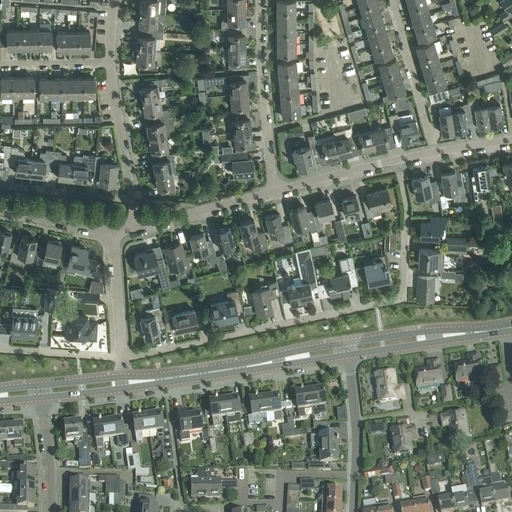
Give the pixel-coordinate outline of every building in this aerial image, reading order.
[(157,0),(137,0),(137,3),(140,3),(140,10),(139,10),(139,11),(157,12),(157,0)] [(227,0),(228,9),(244,9),(244,0),(227,0)] [(295,10),(294,0),(276,0),(277,10),(295,10)] [(313,10),(312,0),(299,0),(299,4),(308,4),(308,10),(313,10)] [(426,3),(425,0),(406,0),(409,8),(426,3)] [(511,0),(500,0),(506,8),(499,13),(504,20),(511,15),(511,0)] [(380,11),(377,1),(359,6),(362,16),(380,11)] [(429,13),(426,3),(409,8),(412,19),(429,13)] [(245,19),(244,9),(228,9),(228,17),(225,17),(221,21),(221,28),(223,28),(248,28),(248,19),(245,19)] [(295,21),(295,10),(277,10),(277,21),(295,21)] [(156,19),(157,12),(139,11),(139,12),(140,12),(139,24),(141,24),(141,30),(163,32),(164,25),(156,19)] [(383,22),(380,11),(362,16),(365,27),(383,22)] [(432,24),(429,13),(412,19),(415,29),(432,24)] [(295,32),(295,21),(277,21),(277,32),(295,32)] [(494,36),(507,28),(503,21),(490,29),(494,36)] [(386,32),(383,22),(365,27),(368,37),(386,32)] [(436,34),(432,24),(415,29),(418,39),(436,34)] [(248,37),(248,28),(223,28),(223,35),(228,35),(228,47),(245,47),(245,37),(248,37)] [(18,48),(18,29),(7,30),(7,48),(18,48)] [(29,48),(29,29),(18,29),(18,48),(29,48)] [(40,48),(40,29),(29,29),(29,48),(40,48)] [(51,29),(40,29),(40,48),(51,48),(51,29)] [(163,32),(141,30),(138,30),(139,30),(139,35),(135,35),(134,48),(136,48),(136,49),(154,50),(155,38),(163,38),(163,32)] [(68,50),(68,32),(57,32),(57,50),(68,50)] [(79,50),(79,32),(68,32),(68,50),(79,50)] [(90,50),(89,32),(79,32),(79,50),(90,50)] [(295,43),(295,32),(277,32),(277,43),(295,43)] [(389,43),(386,32),(368,37),(371,48),(389,43)] [(433,41),(416,46),(419,57),(436,52),(433,41)] [(295,54),(295,43),(277,43),(277,54),(295,54)] [(392,53),(389,43),(371,48),(375,58),(392,53)] [(245,59),(245,47),(228,47),(228,66),(248,66),(248,59),(245,59)] [(153,63),(154,50),(136,49),(136,50),(134,49),(134,56),(136,56),(136,62),(139,62),(138,68),(157,69),(157,63),(153,63)] [(504,65),(511,60),(511,50),(500,59),(504,65)] [(439,62),(436,52),(419,57),(422,67),(439,62)] [(399,69),(396,58),(378,63),(381,74),(399,69)] [(295,60),(277,62),(278,73),(296,71),(295,60)] [(443,73),(439,62),(422,67),(425,78),(443,73)] [(466,83),(464,75),(461,67),(457,68),(459,76),(454,78),(457,86),(466,83)] [(402,79),(399,69),(381,74),(384,85),(402,79)] [(297,82),(296,71),(278,73),(279,83),(297,82)] [(446,83),(443,73),(425,78),(428,88),(446,83)] [(249,80),(248,74),(228,75),(230,94),(247,93),(246,80),(249,80)] [(501,82),(499,74),(482,79),(483,84),(493,81),(494,89),(502,88),(501,82)] [(23,94),(23,76),(12,77),(12,95),(23,94)] [(34,94),(34,76),(23,76),(23,94),(34,94)] [(12,95),(12,77),(1,77),(1,95),(12,95)] [(72,96),(72,77),(61,78),(62,96),(72,96)] [(83,96),(83,77),(72,77),(72,96),(83,96)] [(94,77),(83,77),(83,96),(94,95),(94,77)] [(51,96),(50,78),(39,78),(40,96),(51,96)] [(62,96),(61,78),(50,78),(51,96),(62,96)] [(159,97),(157,86),(166,84),(165,78),(156,79),(139,82),(140,82),(141,87),(137,87),(138,93),(141,93),(142,99),(141,100),(159,97)] [(405,90),(402,79),(384,85),(387,94),(382,96),(384,101),(402,96),(401,91),(405,90)] [(298,93),(297,82),(279,83),(280,94),(298,93)] [(431,102),(449,97),(448,94),(447,89),(428,94),(431,102)] [(205,91),(198,92),(201,108),(208,107),(205,91)] [(248,103),(247,93),(230,94),(232,113),(252,111),(251,103),(248,103)] [(299,102),(298,93),(280,94),(281,103),(299,102)] [(161,109),(159,97),(141,100),(142,101),(143,101),(145,113),(147,113),(148,119),(170,115),(169,108),(161,109)] [(490,126),(487,106),(478,107),(478,103),(474,103),(473,98),(467,99),(468,103),(469,103),(471,119),(476,118),(477,128),(490,126)] [(300,114),(299,102),(281,103),(282,116),(300,114)] [(471,119),(469,103),(468,103),(463,104),(451,106),(451,111),(454,131),(467,129),(466,119),(471,119)] [(503,124),(500,104),(487,106),(490,126),(503,124)] [(355,109),(347,112),(349,119),(358,117),(356,109),(355,109)] [(253,120),(252,111),(232,113),(234,132),(251,130),(250,120),(253,120)] [(454,131),(451,111),(438,114),(442,133),(454,131)] [(399,122),(397,113),(389,115),(392,129),(399,127),(402,142),(410,140),(410,142),(418,141),(414,119),(399,122)] [(170,115),(148,119),(146,119),(147,124),(144,125),(145,130),(148,130),(149,137),(148,137),(148,138),(166,135),(175,133),(171,115),(170,115)] [(395,145),(391,131),(390,126),(372,131),(376,147),(388,144),(388,147),(395,145)] [(252,141),(251,130),(234,132),(235,151),(241,150),(255,149),(255,143),(251,143),(250,141),(252,141)] [(376,147),(372,131),(353,135),(358,154),(366,152),(365,149),(376,147)] [(319,157),(316,144),(314,134),(307,136),(310,146),(293,150),(296,162),(295,163),(295,165),(296,165),(298,169),(315,165),(314,159),(319,157)] [(169,154),(166,135),(148,138),(148,139),(149,139),(151,151),(154,150),(154,156),(169,154)] [(358,154),(353,135),(335,140),(339,156),(349,154),(349,156),(358,154)] [(339,156),(335,140),(316,144),(319,157),(321,163),(327,162),(326,159),(339,156)] [(10,161),(12,146),(4,145),(3,148),(0,147),(0,170),(1,171),(2,160),(10,161)] [(30,174),(31,159),(23,158),(24,150),(19,149),(19,147),(12,146),(10,161),(17,161),(15,173),(30,174)] [(45,164),(52,165),(54,150),(46,149),(46,152),(40,152),(39,159),(31,159),(30,174),(43,176),(45,164)] [(72,179),(74,163),(66,162),(66,154),(61,154),(62,151),(54,150),(52,165),(59,166),(58,177),(72,179)] [(241,150),(235,151),(221,152),(222,164),(233,163),(233,174),(240,173),(240,175),(253,173),(253,172),(252,173),(251,165),(253,165),(252,157),(241,158),(241,150)] [(169,154),(154,156),(152,157),(153,157),(153,162),(150,162),(151,168),(154,167),(155,174),(154,174),(154,175),(172,172),(176,172),(173,153),(169,154)] [(94,170),(96,155),(88,154),(88,157),(75,155),(74,163),(72,179),(86,181),(87,169),(94,170)] [(105,163),(106,156),(96,155),(94,170),(94,175),(100,176),(99,182),(115,184),(117,164),(105,163)] [(511,161),(503,163),(504,170),(503,170),(505,180),(511,179),(511,161)] [(491,185),(488,165),(472,168),(473,174),(467,175),(471,198),(478,197),(476,187),(491,185)] [(449,172),(440,173),(444,193),(452,191),(454,201),(465,200),(463,184),(456,185),(454,171),(454,172),(449,173),(449,172)] [(175,191),(172,172),(154,175),(154,176),(155,176),(157,188),(160,188),(161,194),(175,191)] [(439,199),(436,180),(429,181),(428,176),(412,179),(413,184),(412,185),(413,187),(414,186),(416,196),(427,194),(429,201),(439,199)] [(368,199),(363,200),(367,217),(381,213),(379,206),(390,203),(386,188),(367,193),(368,199)] [(361,217),(356,196),(341,200),(345,215),(352,213),(353,219),(361,217)] [(334,214),(330,199),(315,203),(316,208),(316,210),(312,211),(317,230),(323,229),(320,218),(334,214)] [(317,230),(312,211),(311,210),(305,211),(304,206),(290,209),(296,229),(309,225),(311,232),(317,230)] [(292,240),(288,225),(282,227),(278,213),(265,216),(270,235),(278,233),(281,243),(292,240)] [(442,217),(430,216),(430,222),(421,221),(420,238),(438,238),(438,230),(442,230),(442,217)] [(254,219),(239,223),(245,242),(253,240),(256,250),(267,247),(263,232),(257,233),(254,219)] [(346,237),(341,219),(334,220),(339,239),(346,237)] [(372,234),(369,221),(361,223),(365,236),(372,234)] [(234,245),(229,226),(228,226),(229,228),(224,229),(224,227),(215,229),(220,249),(234,245)] [(0,250),(6,252),(10,232),(0,229),(0,250)] [(395,250),(396,232),(388,232),(387,250),(395,250)] [(203,233),(190,236),(194,254),(202,252),(204,258),(209,257),(210,263),(217,261),(212,243),(206,244),(203,233)] [(31,257),(36,238),(27,237),(27,236),(25,235),(25,236),(22,235),(19,247),(13,246),(9,262),(22,265),(24,255),(31,257)] [(57,261),(61,243),(60,243),(61,241),(54,240),(54,242),(47,240),(45,251),(39,249),(36,263),(43,264),(44,258),(57,261)] [(192,266),(187,249),(181,250),(180,243),(165,247),(171,266),(178,264),(179,269),(192,266)] [(326,250),(325,244),(309,247),(310,249),(311,255),(315,254),(314,253),(326,250)] [(71,251),(65,250),(61,270),(76,273),(78,267),(93,271),(96,259),(85,257),(86,249),(72,246),(71,251)] [(320,297),(317,284),(310,249),(296,252),(303,282),(287,285),(288,289),(280,291),(282,302),(290,301),(291,307),(301,305),(300,301),(306,300),(305,297),(312,296),(313,298),(320,297)] [(440,250),(419,249),(419,264),(426,264),(426,268),(424,268),(424,269),(441,270),(443,270),(444,255),(440,255),(440,250)] [(154,250),(134,255),(139,274),(159,268),(165,289),(171,288),(162,253),(155,255),(154,250)] [(223,253),(217,254),(220,269),(226,267),(223,253)] [(374,256),(374,259),(372,259),(373,260),(363,263),(368,285),(371,284),(371,282),(383,280),(383,282),(391,280),(387,264),(385,254),(374,256)] [(357,284),(352,260),(352,256),(340,259),(343,273),(332,275),(334,284),(326,286),(325,282),(317,284),(320,297),(342,293),(343,295),(350,294),(347,283),(356,281),(357,284)] [(434,277),(418,276),(417,300),(433,300),(434,277)] [(276,281),(266,283),(260,284),(261,288),(253,290),(258,313),(272,310),(269,296),(279,294),(276,281)] [(144,295),(141,286),(130,289),(132,298),(144,295)] [(54,309),(55,289),(47,289),(46,308),(54,309)] [(235,305),(241,304),(238,290),(229,292),(231,300),(210,304),(214,323),(238,318),(235,305)] [(99,294),(89,293),(78,292),(78,300),(98,302),(99,294)] [(163,319),(160,305),(147,308),(148,316),(140,318),(143,329),(142,330),(142,332),(143,331),(144,337),(159,334),(156,320),(163,319)] [(173,313),(172,309),(164,311),(167,328),(175,326),(176,331),(197,326),(198,328),(206,327),(202,310),(195,311),(195,309),(173,313)] [(13,314),(11,334),(28,335),(28,333),(35,333),(37,316),(13,314)] [(87,321),(88,317),(70,316),(70,324),(66,324),(65,335),(61,335),(86,337),(85,339),(95,340),(97,322),(87,321)] [(481,378),(477,352),(477,356),(471,357),(472,365),(469,365),(468,364),(455,366),(458,381),(481,378)] [(442,384),(438,358),(437,358),(437,362),(431,363),(432,371),(429,371),(429,370),(416,372),(418,388),(442,384)] [(502,381),(499,367),(491,368),(494,382),(502,381)] [(396,387),(394,373),(371,376),(371,377),(376,376),(380,402),(406,398),(406,397),(403,397),(402,390),(395,391),(394,387),(396,387)] [(451,385),(441,387),(443,404),(453,403),(451,385)] [(317,388),(308,389),(311,408),(312,416),(313,416),(314,417),(318,417),(319,415),(326,414),(322,388),(318,389),(317,388)] [(311,408),(308,389),(302,390),(300,390),(300,392),(294,393),(298,418),(305,417),(303,409),(311,408)] [(272,395),(263,396),(265,414),(272,413),(274,422),(280,421),(277,395),(272,396),(272,395)] [(265,414),(263,396),(256,397),(254,397),(254,399),(249,400),(253,425),(259,424),(258,416),(265,414)] [(232,397),(223,398),(225,416),(233,415),(234,424),(240,423),(237,397),(232,398),(232,397)] [(225,416),(223,398),(216,399),(214,399),(214,401),(209,402),(213,427),(219,426),(218,417),(225,416)] [(201,431),(200,421),(200,419),(199,419),(199,414),(185,416),(184,409),(177,410),(181,434),(179,434),(181,442),(189,441),(188,433),(191,433),(201,431)] [(155,413),(145,414),(148,432),(156,431),(157,440),(164,439),(160,413),(155,414),(155,413)] [(464,413),(438,417),(438,418),(442,417),(443,423),(451,422),(451,426),(450,426),(451,439),(468,436),(464,413)] [(148,432),(145,414),(139,415),(137,415),(138,416),(132,417),(136,443),(142,442),(141,433),(148,432)] [(115,419),(106,420),(109,438),(116,437),(117,446),(119,445),(120,448),(122,449),(125,448),(126,447),(128,446),(126,428),(122,428),(120,419),(116,420),(115,419)] [(109,438),(106,420),(98,421),(98,422),(93,423),(96,449),(103,448),(102,439),(109,438)] [(84,469),(90,468),(87,434),(80,435),(79,421),(78,421),(78,422),(65,424),(65,423),(63,423),(65,441),(73,440),(74,445),(78,445),(79,461),(78,461),(79,469),(84,469)] [(20,425),(5,426),(6,442),(13,441),(14,446),(21,446),(20,425)] [(411,452),(409,439),(407,439),(407,436),(415,435),(414,428),(418,428),(417,427),(392,431),(395,454),(391,455),(411,452)] [(310,450),(319,450),(337,449),(337,443),(338,443),(338,440),(336,440),(336,435),(310,436),(310,450)] [(164,441),(162,441),(165,462),(173,461),(170,440),(164,441)] [(337,459),(337,449),(319,450),(319,457),(311,457),(311,464),(308,464),(308,471),(330,471),(330,470),(328,470),(328,463),(337,463),(337,459)] [(99,469),(98,456),(91,456),(93,469),(99,469)] [(468,467),(470,476),(472,488),(480,487),(476,466),(468,467)] [(34,483),(34,470),(14,469),(14,474),(12,474),(12,482),(17,482),(34,483)] [(392,484),(390,473),(389,469),(384,469),(378,471),(379,477),(385,476),(386,485),(392,484)] [(205,498),(205,470),(197,470),(197,475),(200,475),(200,481),(190,481),(190,498),(205,498)] [(236,490),(236,482),(220,482),(220,481),(211,481),(211,475),(214,475),(214,470),(205,470),(205,498),(220,498),(220,490),(236,490)] [(379,477),(378,471),(364,473),(366,480),(379,477)] [(397,472),(390,473),(392,484),(395,499),(402,497),(400,487),(397,472)] [(429,474),(430,478),(432,490),(433,496),(440,494),(437,481),(436,473),(429,474)] [(492,479),(491,479),(496,504),(510,501),(510,502),(510,501),(508,488),(507,481),(501,483),(499,474),(491,475),(492,479)] [(119,477),(98,476),(98,483),(114,483),(113,495),(119,495),(119,483),(119,477)] [(472,488),(470,476),(464,477),(466,488),(466,490),(472,488)] [(432,490),(430,478),(423,479),(425,491),(432,490)] [(496,504),(491,479),(483,481),(485,492),(479,493),(481,507),(482,507),(482,506),(496,504)] [(314,491),(313,480),(300,481),(300,492),(314,491)] [(33,495),(34,483),(17,482),(17,488),(14,488),(14,494),(33,495)] [(89,495),(89,488),(86,488),(87,482),(70,482),(70,495),(89,495)] [(452,492),(453,498),(455,511),(456,511),(469,509),(470,509),(466,490),(466,488),(456,490),(456,485),(451,487),(452,492)] [(327,489),(322,489),(321,502),(327,503),(327,502),(341,504),(341,489),(327,489)] [(33,507),(33,495),(14,494),(14,501),(16,501),(16,506),(0,506),(0,511),(26,511),(27,507),(33,507)] [(89,507),(89,495),(70,495),(70,507),(89,507)] [(137,505),(140,505),(140,511),(137,511),(136,511),(156,511),(157,506),(155,506),(156,498),(138,496),(137,505)] [(430,511),(428,497),(420,498),(414,499),(416,511),(430,511)] [(455,511),(453,498),(439,501),(440,511),(450,511),(455,511)] [(416,511),(414,499),(408,500),(400,502),(401,511),(416,511)] [(340,511),(341,504),(327,502),(327,503),(326,509),(321,509),(320,511),(340,511)] [(390,503),(377,505),(377,511),(391,511),(391,508),(390,503)]
